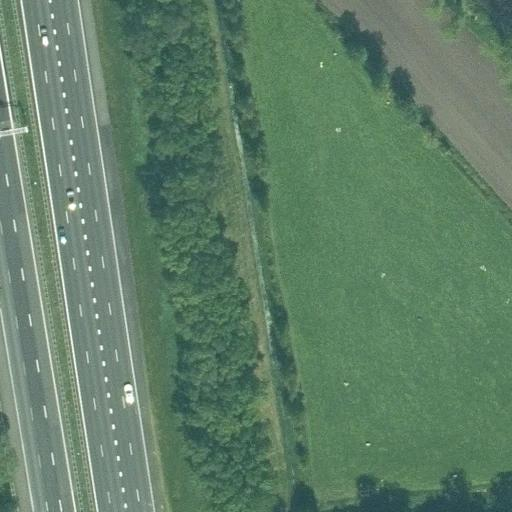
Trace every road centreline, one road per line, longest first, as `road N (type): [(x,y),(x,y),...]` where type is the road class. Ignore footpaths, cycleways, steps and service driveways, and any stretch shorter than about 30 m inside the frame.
road 1 (motorway): [(124,511),(37,0)]
road 2 (motorway): [(0,176),(54,511)]
